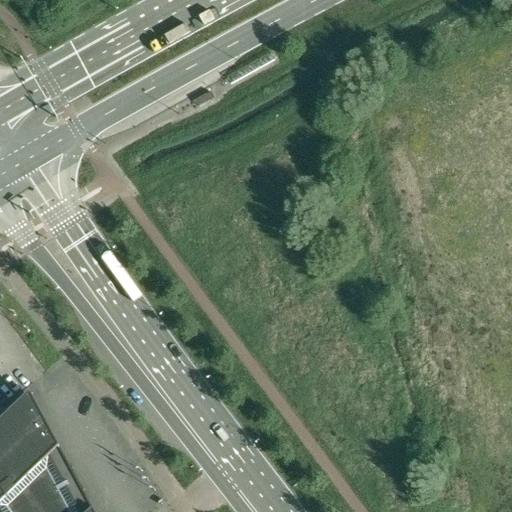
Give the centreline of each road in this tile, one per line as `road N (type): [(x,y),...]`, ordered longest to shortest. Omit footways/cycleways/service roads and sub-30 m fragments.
road 1 (tertiary): [(281,511),(25,161)]
road 2 (tertiary): [(0,198),(243,511)]
road 3 (primary): [(25,161),(316,0)]
road 4 (primary): [(198,0),(0,111)]
road 5 (unknown): [(103,511),(56,412),(8,358)]
